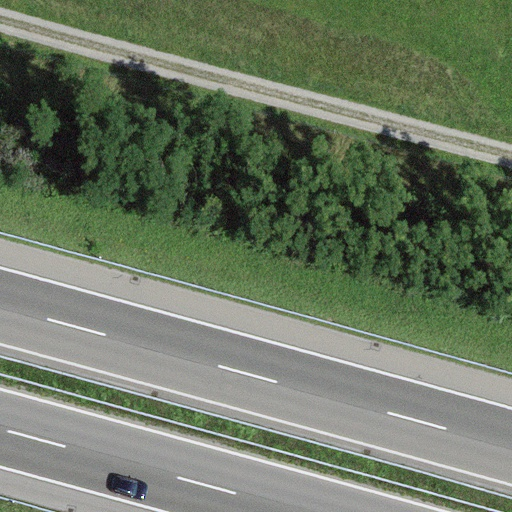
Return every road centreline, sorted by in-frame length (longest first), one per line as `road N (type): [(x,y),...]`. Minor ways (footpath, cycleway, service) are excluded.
road 1 (motorway): [(511,448),(0,306)]
road 2 (track): [(0,25),(511,161)]
road 3 (motorway): [(0,429),(301,511)]
